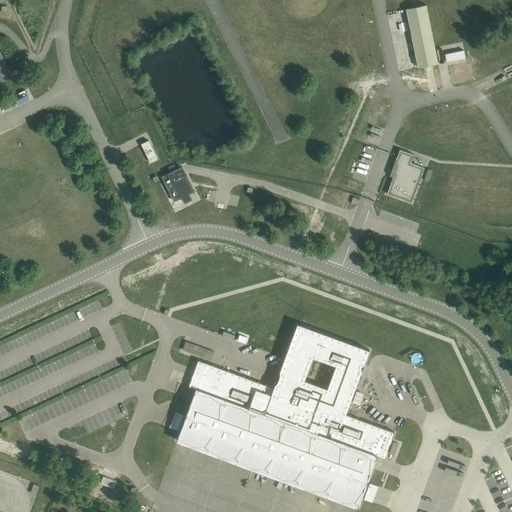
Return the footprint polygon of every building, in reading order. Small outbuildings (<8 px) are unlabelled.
[(418,68),(438,64),(426,5),(407,9),(418,68)] [(0,83),(13,77),(0,50),(0,83)] [(465,58),(464,50),(445,54),(446,62),(465,58)] [(158,159),(148,140),(141,144),(150,162),(158,159)] [(412,203),(422,174),(424,167),(411,163),(414,154),(400,149),(397,158),(396,157),(396,158),(397,158),(396,172),(394,176),(393,176),(387,194),(412,203)] [(189,194),(194,191),(182,167),(162,177),(174,201),(182,197),(184,202),(185,203),(192,199),(189,194)] [(428,169),(424,180),(428,182),(432,170),(428,169)] [(383,459),(384,460),(394,432),(346,414),(369,350),(298,324),(274,388),(198,360),(188,387),(190,388),(190,387),(196,389),(180,431),(180,432),(177,440),(359,507),(378,456),(383,458),(383,459)] [(221,354),(192,343),(188,352),(217,363),(221,354)] [(178,404),(177,404),(175,411),(176,412),(184,414),(187,407),(180,405),(178,404)] [(176,412),(170,427),(178,431),(184,414),(176,412)] [(398,444),(394,442),(390,453),(394,455),(398,444)] [(114,489),(115,487),(116,487),(117,484),(116,484),(117,482),(103,476),(100,483),(114,489)] [(364,499),(372,502),(379,486),(370,483),(364,499)]
